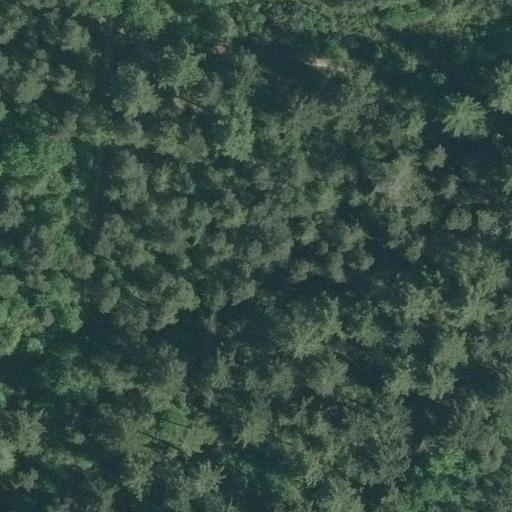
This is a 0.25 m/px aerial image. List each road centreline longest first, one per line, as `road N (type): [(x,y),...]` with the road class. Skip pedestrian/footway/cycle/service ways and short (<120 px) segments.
road 1 (track): [(0,5),(364,66),(511,69)]
road 2 (track): [(70,511),(106,295),(108,0)]
